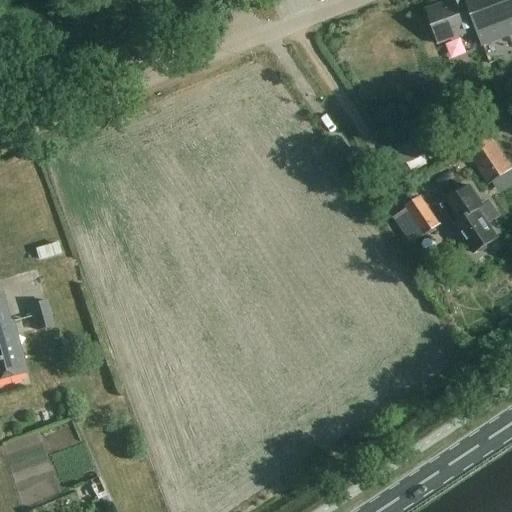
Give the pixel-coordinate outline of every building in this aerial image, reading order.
[(476,30),(481,46),(511,34),(511,0),(452,0),(425,10),(437,44),(476,30)] [(447,142),(454,153),(475,141),(467,129),(447,142)] [(466,151),(488,184),(510,169),(489,136),(466,151)] [(498,236),(489,223),(500,216),(490,202),(483,206),(469,185),(452,197),(440,205),(453,225),(473,254),(475,252),(480,253),(486,249),(487,244),(498,236)] [(406,209),(424,236),(439,225),(422,198),(406,209)] [(57,243),(35,249),(38,261),(60,254),(57,243)] [(11,322),(3,293),(0,293),(0,380),(27,374),(13,321),(11,322)] [(31,305),(38,331),(53,325),(46,301),(31,305)]
